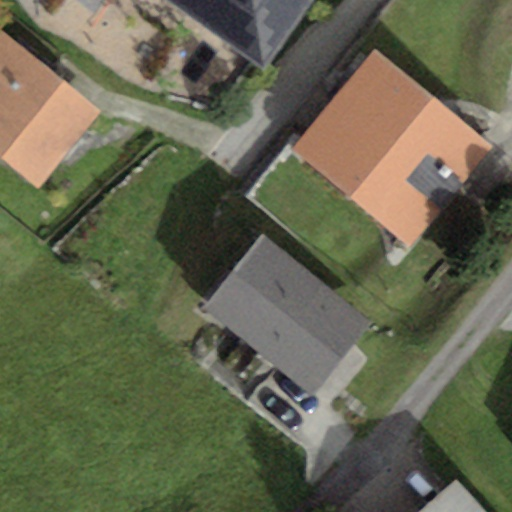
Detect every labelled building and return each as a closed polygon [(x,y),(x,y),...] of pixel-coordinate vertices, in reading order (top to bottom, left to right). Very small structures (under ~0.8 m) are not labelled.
[(122,0),(267,95),(329,0),(122,0)] [(0,45),(0,169),(44,210),(106,141),(0,45)] [(496,166),(372,64),(290,163),(414,265),(496,166)] [(372,332),(252,251),(203,323),(323,404),(372,332)] [(470,511),(455,496),(437,511),(470,511)]
